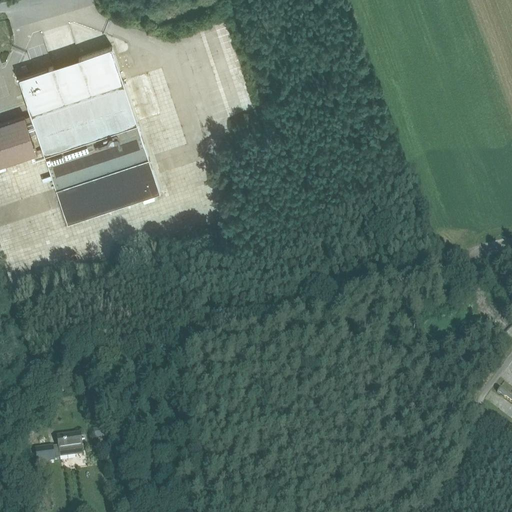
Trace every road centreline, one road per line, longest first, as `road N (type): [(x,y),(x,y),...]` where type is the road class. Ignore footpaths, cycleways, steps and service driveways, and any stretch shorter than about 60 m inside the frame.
road 1 (unclassified): [(40,387),(511,245)]
road 2 (track): [(289,312),(353,351),(401,511)]
